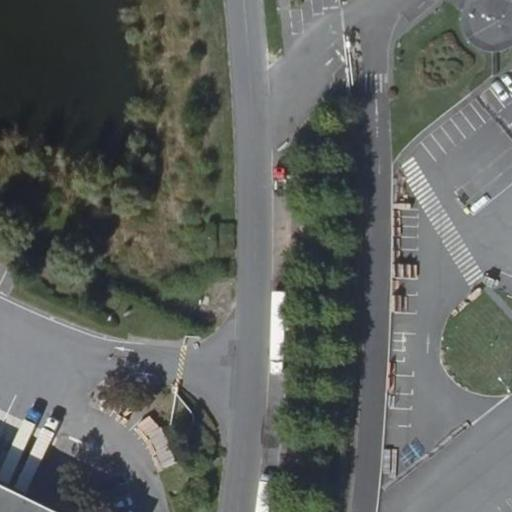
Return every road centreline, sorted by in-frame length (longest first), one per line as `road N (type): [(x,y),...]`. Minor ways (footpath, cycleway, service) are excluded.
road 1 (unclassified): [(242,0),(254,245),(236,511)]
road 2 (unknown): [(378,0),(368,511)]
road 3 (unknown): [(511,194),(449,303),(424,374),(400,511)]
road 4 (unknown): [(251,94),(367,0)]
